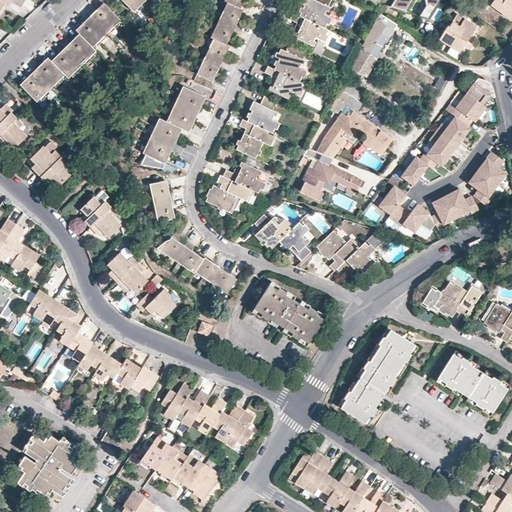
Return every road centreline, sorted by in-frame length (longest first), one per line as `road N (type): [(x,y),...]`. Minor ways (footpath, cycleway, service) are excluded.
road 1 (residential): [(369,300),(221,244),(197,219),(191,177),(273,0)]
road 2 (residential): [(299,404),(116,322),(53,217),(9,181)]
road 3 (residential): [(438,511),(299,404)]
road 4 (residential): [(511,212),(438,250),(369,300)]
road 5 (residential): [(511,365),(369,300)]
road 6 (residential): [(369,300),(299,404)]
